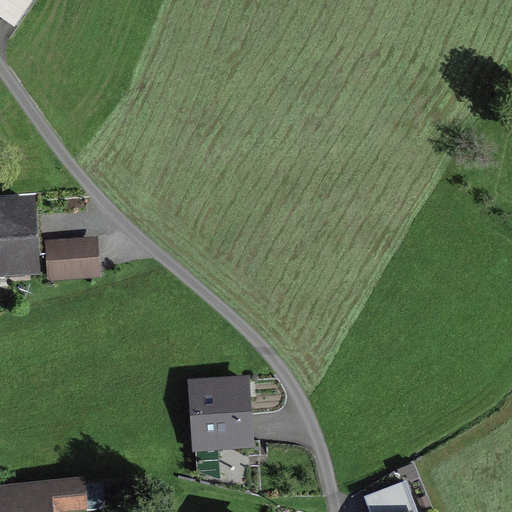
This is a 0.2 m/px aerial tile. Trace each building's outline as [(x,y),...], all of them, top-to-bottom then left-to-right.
[(33,0),(0,0),(0,18),(14,28),(33,0)] [(35,197),(0,199),(0,278),(41,275),(35,197)] [(98,238),(45,241),(48,280),(100,278),(98,238)] [(249,376),(187,380),(194,452),(255,447),(249,376)] [(85,478),(0,486),(0,511),(75,511),(89,511),(85,478)] [(416,511),(405,481),(363,497),(369,511),(416,511)]
